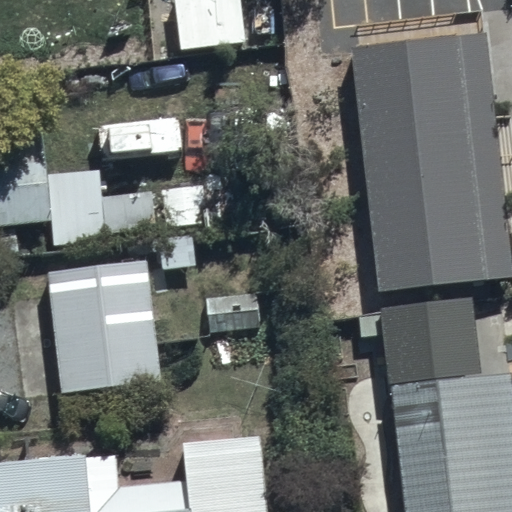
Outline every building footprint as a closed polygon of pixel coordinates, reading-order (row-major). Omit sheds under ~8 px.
[(238,0),(205,0),(58,24),(64,76),(245,55),(238,0)] [(511,254),(486,34),(352,50),(404,511),(511,511),(511,372),(484,376),(471,281),(511,276),(511,254)] [(0,242),(50,239),(52,254),(105,250),(105,243),(154,240),(151,204),(102,207),(100,182),(46,186),(44,151),(41,151),(40,134),(0,136),(0,242)] [(146,275),(47,287),(61,409),(161,397),(146,275)] [(257,300),(204,305),(207,339),(260,335),(257,300)] [(64,473),(63,464),(49,465),(48,460),(36,461),(38,477),(28,478),(27,468),(0,470),(0,511),(263,511),(258,456),(253,457),(252,443),(184,449),(186,463),(182,463),(185,495),(120,501),(117,469),(81,473),(80,463),(65,464),(66,473),(64,473)]
